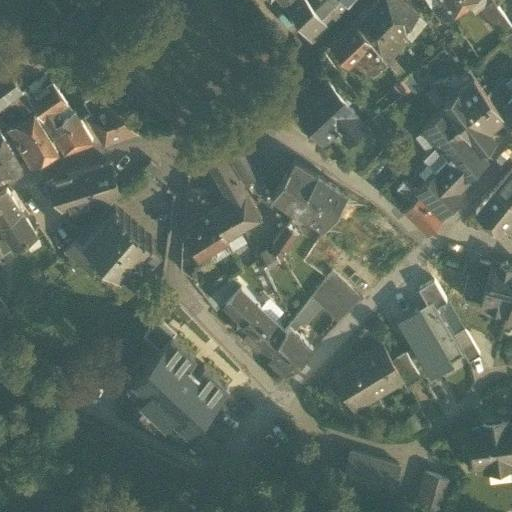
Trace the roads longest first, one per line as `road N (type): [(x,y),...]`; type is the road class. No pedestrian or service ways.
road 1 (residential): [(184,138),(168,285),(281,398)]
road 2 (residential): [(281,398),(341,441),(408,448),(459,418),(476,387),(511,370)]
road 3 (residential): [(423,247),(387,205),(253,110)]
road 4 (residential): [(281,398),(423,247)]
road 5 (residential): [(184,138),(138,139),(0,180)]
road 6 (residential): [(359,0),(253,110)]
